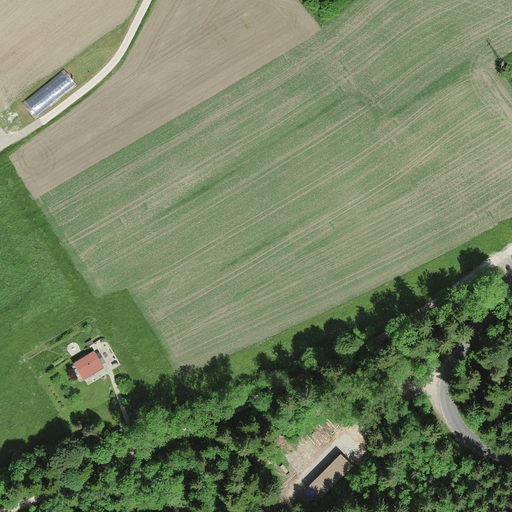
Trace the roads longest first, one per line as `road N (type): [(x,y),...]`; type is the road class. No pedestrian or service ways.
road 1 (track): [(0,511),(339,361),(511,250)]
road 2 (tertiary): [(511,458),(469,440),(446,402),(451,365),(511,276)]
road 3 (track): [(150,0),(104,76),(10,144)]
